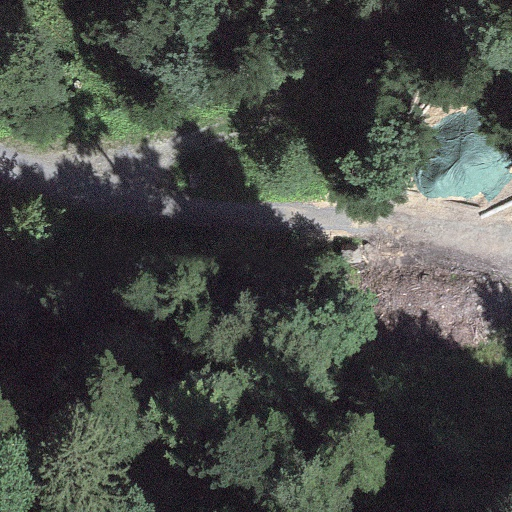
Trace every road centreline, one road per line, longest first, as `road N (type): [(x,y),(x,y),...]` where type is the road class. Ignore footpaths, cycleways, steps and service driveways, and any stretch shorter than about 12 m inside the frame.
road 1 (track): [(0,161),(103,200),(195,216),(511,235)]
road 2 (track): [(84,194),(273,113),(429,0)]
